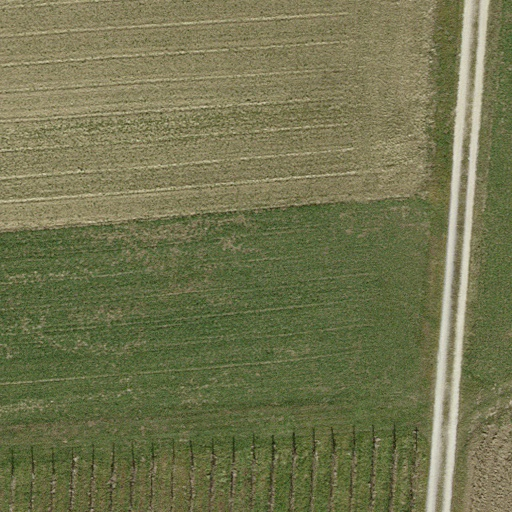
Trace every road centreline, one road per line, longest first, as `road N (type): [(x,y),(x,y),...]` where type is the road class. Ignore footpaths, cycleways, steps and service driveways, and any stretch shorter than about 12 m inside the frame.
road 1 (track): [(0,446),(451,416),(511,403)]
road 2 (track): [(444,511),(481,0)]
